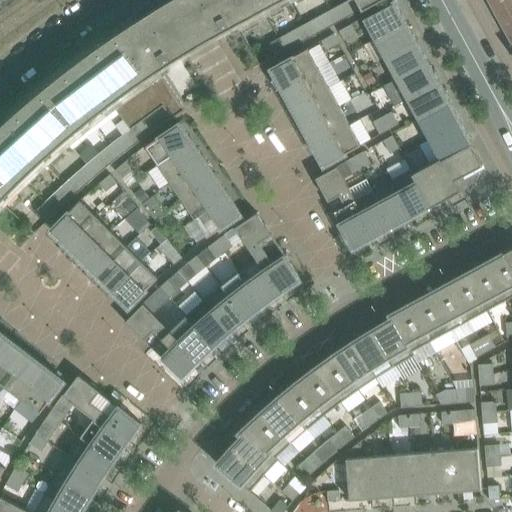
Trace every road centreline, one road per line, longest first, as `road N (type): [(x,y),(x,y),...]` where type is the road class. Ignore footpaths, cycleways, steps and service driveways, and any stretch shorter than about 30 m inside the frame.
road 1 (residential): [(168,472),(234,397),(305,339),(511,220)]
road 2 (tertiary): [(511,130),(441,0)]
road 3 (residential): [(0,83),(108,0)]
